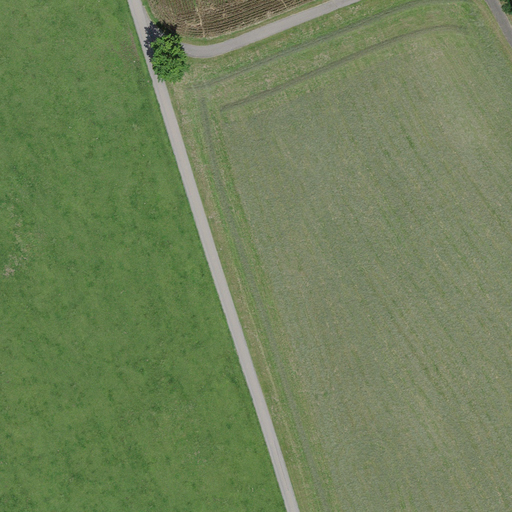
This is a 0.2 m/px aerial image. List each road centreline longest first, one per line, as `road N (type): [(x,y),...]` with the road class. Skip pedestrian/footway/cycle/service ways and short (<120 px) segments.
road 1 (unclassified): [(135,0),(293,511)]
road 2 (track): [(145,31),(215,52),(347,0)]
